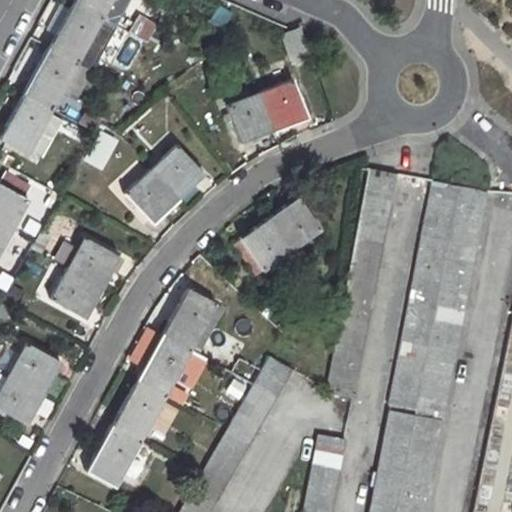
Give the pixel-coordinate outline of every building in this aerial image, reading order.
[(72,0),(72,2),(100,18),(109,0),(72,0)] [(72,2),(47,47),(75,63),(100,18),(72,2)] [(128,33),(147,44),(157,25),(138,15),(128,33)] [(293,63),(313,52),(298,27),(279,38),(293,63)] [(47,47),(22,93),(50,108),(75,63),(47,47)] [(290,80),(257,92),(271,131),(305,119),(290,80)] [(257,92),(225,104),(239,143),(271,131),(257,92)] [(22,93),(0,132),(0,139),(25,154),(50,108),(22,93)] [(104,171),(118,139),(101,131),(86,163),(104,171)] [(175,145),(150,169),(177,199),(202,175),(175,145)] [(367,168),(324,393),(352,398),(396,174),(367,168)] [(150,169),(123,193),(151,223),(177,199),(150,169)] [(430,180),(387,404),(441,415),(442,415),(486,192),(430,180)] [(0,184),(0,225),(9,231),(27,200),(0,184)] [(295,196),(266,217),(289,250),(319,228),(295,196)] [(266,217),(237,238),(261,270),(289,250),(266,217)] [(0,225),(0,248),(9,231),(0,225)] [(83,237),(67,269),(101,288),(118,257),(83,237)] [(14,241),(8,257),(23,264),(30,248),(14,241)] [(53,259),(64,265),(74,247),(62,241),(53,259)] [(67,269),(50,300),(85,319),(101,288),(67,269)] [(186,287),(161,334),(189,350),(216,303),(186,287)] [(141,367),(157,333),(145,327),(128,361),(141,367)] [(161,334),(136,379),(164,395),(189,350),(161,334)] [(25,342),(8,374),(44,394),(61,363),(25,342)] [(269,356),(177,511),(208,511),(292,371),(269,356)] [(8,374),(0,388),(0,409),(27,424),(44,394),(8,374)] [(136,379),(111,425),(139,441),(146,428),(156,433),(175,401),(164,395),(136,379)] [(387,410),(367,511),(421,511),(440,420),(387,410)] [(111,425),(85,471),(113,487),(139,441),(111,425)] [(316,434),(300,511),(328,511),(343,439),(316,434)]
